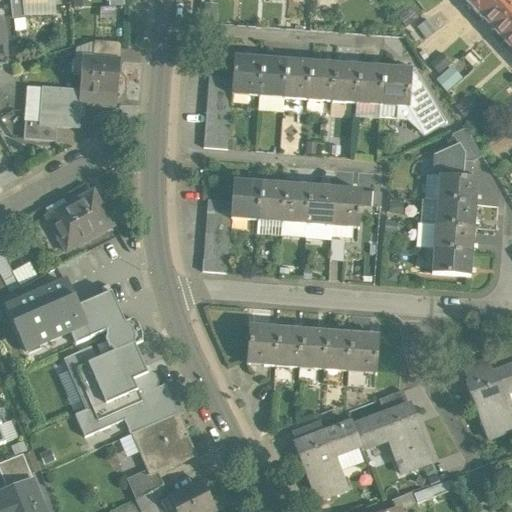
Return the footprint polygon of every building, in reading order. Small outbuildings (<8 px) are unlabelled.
[(25,20),(22,0),(10,0),(13,22),(25,20)] [(511,1),(511,0),(464,0),(463,2),(482,22),(484,20),(511,50),(511,1)] [(119,45),(94,43),(93,60),(118,62),(119,45)] [(93,60),(82,59),(80,93),(79,102),(81,102),(89,103),(89,107),(101,108),(102,98),(116,99),(119,62),(118,62),(93,60)] [(261,62),(235,60),(235,59),(233,59),(231,91),(231,98),(232,98),(232,97),(259,99),(261,62)] [(285,64),(261,62),(259,99),(283,100),(285,64)] [(310,66),(285,64),(283,100),(307,102),(310,66)] [(334,67),(310,66),(307,102),(331,104),(334,67)] [(445,91),(461,77),(452,66),(436,79),(445,91)] [(358,69),(334,67),(331,104),(355,106),(358,69)] [(382,71),(358,69),(355,106),(380,107),(380,102),(382,71)] [(446,124),(413,70),(413,72),(412,72),(409,110),(408,110),(415,122),(415,123),(423,135),(444,123),(445,125),(446,124)] [(409,72),(383,71),(382,71),(380,102),(396,103),(396,109),(397,109),(406,110),(406,111),(408,110),(409,110),(412,72),(412,71),(410,71),(409,72)] [(232,79),(208,78),(207,90),(231,91),(232,79)] [(41,90),(28,89),(25,123),(39,124),(41,90)] [(80,93),(41,90),(39,124),(39,126),(56,128),(56,129),(79,130),(81,102),(79,102),(80,93)] [(231,91),(207,90),(206,102),(230,104),(231,98),(231,91)] [(230,104),(206,102),(205,114),(229,116),(230,104)] [(396,103),(380,102),(380,107),(379,118),(396,119),(397,109),(396,109),(396,103)] [(229,116),(205,114),(204,126),(228,128),(229,116)] [(25,123),(24,140),(55,143),(56,129),(56,128),(39,126),(39,124),(25,123)] [(228,128),(204,126),(203,138),(228,140),(228,128)] [(465,130),(452,136),(458,146),(459,146),(471,164),(481,157),(465,130)] [(228,140),(203,138),(203,150),(227,151),(228,140)] [(458,146),(433,157),(431,179),(437,180),(438,178),(469,181),(471,164),(459,146),(458,146)] [(431,179),(426,178),(424,201),(438,202),(439,181),(437,181),(437,180),(431,179)] [(469,181),(438,178),(437,180),(437,181),(439,181),(438,202),(473,205),(474,195),(476,196),(477,181),(469,181)] [(260,187),(233,185),(234,184),(232,184),(231,204),(230,216),(230,221),(231,221),(231,220),(258,222),(260,187)] [(284,189),(260,187),(258,222),(282,224),(284,189)] [(308,191),(284,189),(282,224),(306,226),(308,191)] [(333,193),(308,191),(306,226),(330,228),(333,193)] [(380,209),(379,192),(368,192),(368,210),(380,209)] [(360,195),(333,193),(330,228),(357,230),(357,231),(358,231),(361,194),(360,194),(360,195)] [(92,194),(46,219),(65,254),(82,245),(79,239),(108,222),(92,194)] [(231,204),(207,202),(206,214),(230,216),(231,204)] [(473,205),(438,202),(436,227),(471,229),(472,218),(474,218),(475,205),(473,205)] [(230,216),(206,214),(205,226),(229,227),(230,221),(230,216)] [(229,227),(205,226),(204,238),(228,239),(229,227)] [(471,229),(436,227),(434,251),(470,253),(470,244),(472,244),(474,229),(471,229)] [(228,239),(204,238),(203,250),(227,251),(228,239)] [(227,251),(203,250),(203,262),(226,263),(227,251)] [(470,253),(434,251),(432,275),(430,274),(430,276),(470,279),(470,277),(468,277),(469,268),(471,268),(472,253),(470,253)] [(11,274),(2,257),(0,257),(0,277),(9,294),(19,288),(11,274)] [(226,263),(203,262),(202,274),(225,275),(226,263)] [(29,264),(11,274),(19,288),(37,279),(29,264)] [(75,346),(89,340),(75,310),(67,290),(66,287),(9,312),(27,355),(71,337),(75,346)] [(110,294),(75,310),(89,340),(106,332),(124,325),(110,294)] [(124,325),(106,332),(106,341),(110,350),(116,354),(133,346),(141,343),(141,336),(137,327),(131,321),(124,325)] [(268,330),(251,329),(251,328),(250,328),(247,367),(249,367),(249,363),(265,364),(264,368),(275,369),(278,331),(277,331),(277,332),(268,332),(268,330)] [(292,333),(292,332),(278,331),(275,369),(299,371),(302,333),(301,332),(301,334),(292,333)] [(316,333),(302,333),(299,371),(323,372),(326,334),(325,334),(325,336),(316,335),(316,333)] [(341,335),(326,334),(323,372),(347,374),(350,336),(349,337),(341,337),(341,335)] [(366,337),(350,336),(347,374),(347,376),(349,376),(349,370),(364,371),(364,375),(374,376),(374,378),(376,378),(379,338),(377,338),(377,339),(366,339),(366,337)] [(94,363),(88,366),(105,404),(105,406),(141,390),(136,380),(146,376),(133,346),(116,354),(94,363)] [(89,411),(105,404),(88,366),(94,363),(90,353),(67,363),(89,411)] [(486,359),(463,368),(469,384),(492,375),(486,359)] [(469,384),(466,385),(487,441),(511,432),(511,409),(507,396),(511,394),(511,367),(492,375),(469,384)] [(141,390),(143,396),(153,392),(153,385),(150,380),(146,376),(136,380),(141,390)] [(153,392),(143,396),(141,390),(105,406),(105,404),(89,411),(75,417),(85,439),(124,421),(130,436),(177,416),(164,387),(153,392)] [(402,392),(378,401),(383,415),(407,406),(402,392)] [(383,415),(352,427),(360,447),(361,451),(388,441),(400,473),(431,461),(410,405),(407,406),(383,415)] [(177,416),(130,436),(146,472),(149,479),(157,476),(196,458),(187,437),(184,439),(175,418),(178,417),(177,416)] [(319,423),(292,434),(296,444),(323,433),(319,423)] [(296,444),(294,444),(316,501),(347,489),(335,457),(360,447),(352,427),(350,423),(323,433),(296,444)] [(20,456),(0,464),(0,476),(7,493),(31,483),(20,456)] [(146,472),(126,481),(135,501),(163,488),(157,476),(149,479),(146,472)] [(42,511),(31,483),(7,493),(0,495),(0,511),(42,511)] [(168,499),(167,500),(168,502),(156,507),(158,511),(213,511),(200,484),(168,499)] [(163,488),(135,501),(136,504),(140,511),(158,511),(156,507),(168,502),(167,500),(168,499),(163,488)]
